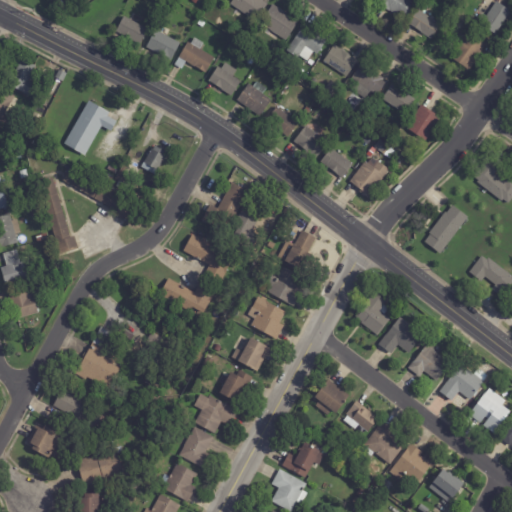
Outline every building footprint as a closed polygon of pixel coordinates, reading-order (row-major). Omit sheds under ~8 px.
[(81,0),(69,9),(62,0),(81,0)] [(260,0),(268,5),(256,22),(231,5),(234,0),(260,0)] [(393,13),(379,5),(382,0),(411,0),(417,3),(406,21),(393,13)] [(426,8),(433,0),(435,0),(442,6),(442,7),(445,10),(438,18),(426,8)] [(508,10),(511,12),(496,35),(477,22),(483,14),(487,17),(497,2),(508,10)] [(282,10),(287,14),(287,15),(299,23),(286,42),(261,24),(273,6),(278,9),(279,8),(282,10)] [(442,25),(433,40),(410,26),(419,11),(442,25)] [(131,40),(116,32),(124,17),(148,30),(140,45),(131,40)] [(307,27),(328,41),(318,56),(320,57),(315,64),(315,63),(312,66),(309,64),(311,61),(309,59),(308,62),(300,57),(298,59),(287,51),(305,25),(307,27)] [(463,30),(467,33),(461,42),(456,39),(463,30)] [(180,44),(171,61),(147,48),(156,31),(180,44)] [(477,39),(488,46),(471,71),(452,58),(468,33),(477,39)] [(193,66),(187,62),(182,70),(175,66),(188,43),(191,45),(195,39),(204,44),(200,50),(215,59),(206,74),(193,66)] [(349,55),(358,62),(347,77),(324,62),(335,46),(349,55)] [(36,64),(29,80),(35,83),(30,95),(3,82),(9,70),(15,73),(22,57),(36,64)] [(223,92),(209,82),(218,67),(221,70),(225,64),(237,71),(233,77),(241,83),(231,97),(223,92)] [(382,78),(387,82),(378,96),(352,78),(362,64),(382,78)] [(60,68),(67,73),(63,80),(55,76),(60,68)] [(260,117),(238,101),(249,85),(255,89),(259,84),(266,90),(263,95),(272,101),(260,117)] [(393,86),(415,100),(406,115),(383,100),(392,85),(393,86)] [(0,87),(15,95),(9,106),(16,110),(9,125),(2,121),(1,122),(0,121),(0,87)] [(329,89),(336,94),(331,101),(324,95),(329,89)] [(110,111),(108,115),(117,120),(111,131),(102,125),(85,155),(65,143),(89,100),(110,111)] [(422,106),(436,116),(435,117),(441,121),(426,142),(406,128),(422,106)] [(282,133),(267,122),(277,108),(299,125),(288,138),(282,133)] [(34,113),(41,117),(38,123),(31,120),(34,113)] [(301,148),(295,143),(306,127),(328,144),(316,159),(301,148)] [(388,146),(383,153),(377,149),(383,142),(388,146)] [(166,152),(167,152),(164,155),(166,156),(157,171),(144,162),(153,148),(154,148),(156,145),(166,152)] [(344,159),(353,166),(343,179),(321,163),(331,149),(344,159)] [(494,167),(499,171),(495,175),(506,183),(510,178),(511,179),(511,199),(508,204),(504,200),(502,202),(478,183),(479,182),(473,177),(487,161),(494,167)] [(390,171),(368,199),(359,192),(360,191),(350,182),(366,163),(374,169),(379,163),(390,171)] [(126,220),(115,214),(117,211),(63,180),(64,180),(61,178),(66,171),(68,172),(70,167),(135,204),(126,220)] [(19,172),(26,169),(29,176),(21,179),(19,172)] [(0,175),(8,206),(0,208),(0,175)] [(105,180),(107,175),(113,177),(111,183),(105,180)] [(53,177),(71,237),(75,235),(78,247),(60,253),(38,178),(47,176),(47,178),(53,177)] [(119,181),(127,185),(125,191),(116,186),(119,181)] [(210,205),(210,204),(218,208),(232,182),(249,191),(226,232),(202,219),(210,205)] [(260,215),(252,231),(259,235),(253,247),(230,236),(250,195),(266,203),(260,215)] [(29,206),(36,204),(40,215),(32,217),(29,206)] [(469,218),(440,255),(425,243),(431,236),(430,235),(446,213),(448,215),(454,207),(469,218)] [(18,241),(0,247),(0,216),(9,213),(12,221),(17,219),(22,232),(16,234),(18,241)] [(314,236),(317,237),(301,268),(278,257),(287,240),(295,244),(303,230),(314,236)] [(36,236),(47,232),(48,238),(38,241),(36,236)] [(197,236),(234,257),(221,281),(206,272),(210,265),(184,251),(193,234),(197,236)] [(24,261),(29,279),(6,286),(1,267),(7,265),(3,253),(17,249),(20,262),(24,261)] [(506,301),(493,291),(496,286),(486,278),(482,283),(470,274),(482,257),(487,261),(489,259),(511,277),(511,279),(511,280),(511,295),(507,302),(506,301)] [(301,295),(294,307),(269,292),(270,291),(265,288),(273,274),(278,276),(283,266),(305,278),(300,288),(303,290),(301,295)] [(179,284),(195,293),(199,285),(215,294),(202,318),(160,295),(169,278),(179,284)] [(35,291),(33,285),(40,283),(42,289),(35,291)] [(27,290),(29,295),(33,294),(39,312),(17,319),(10,295),(27,290)] [(388,300),(384,304),(389,308),(385,314),(391,319),(378,335),(362,323),(363,322),(356,316),(376,290),(388,300)] [(284,326),(277,339),(252,325),(256,318),(248,314),(259,296),(287,312),(281,323),(285,325),(284,326)] [(399,345),(391,354),(379,344),(400,317),(423,335),(410,353),(399,345)] [(127,331),(136,337),(129,348),(120,343),(127,331)] [(269,350),(258,371),(239,361),(252,337),(271,347),(269,350)] [(437,346),(434,351),(451,364),(438,381),(424,371),(420,376),(409,368),(427,345),(431,341),(437,346)] [(85,379),(76,374),(93,343),(118,356),(102,385),(87,377),(86,380),(85,379)] [(208,357),(214,360),(207,372),(201,369),(208,357)] [(477,370),(479,368),(489,375),(484,381),(485,382),(471,400),(460,392),(453,401),(441,392),(461,364),(475,374),(477,370)] [(252,379),(240,402),(221,392),(232,372),(238,375),(240,370),(253,377),(252,379)] [(329,383),(343,395),(346,391),(351,395),(336,413),(333,410),(328,416),(316,406),(320,400),(316,397),(328,382),(329,383)] [(505,402),(502,405),(511,412),(495,434),(484,426),(489,419),(486,417),(481,423),(470,415),(489,388),(506,400),(505,402)] [(74,417),(54,406),(63,389),(104,411),(92,434),(77,426),(80,420),(74,417)] [(210,395),(238,411),(230,426),(222,421),(215,433),(196,422),(202,410),(195,406),(201,394),(209,398),(210,395)] [(358,402),(368,409),(369,407),(371,409),(370,411),(379,418),(369,432),(359,425),(355,429),(344,421),(348,416),(347,414),(357,401),(358,402)] [(136,424),(140,417),(144,420),(140,427),(136,424)] [(385,422),(395,430),(390,438),(404,448),(391,465),(375,453),(372,457),(363,450),(366,446),(365,445),(383,421),(385,422)] [(511,445),(511,447),(500,438),(511,422),(511,445)] [(55,450),(50,458),(33,448),(34,445),(30,442),(39,427),(43,429),(45,425),(63,436),(55,450)] [(213,439),(206,452),(214,457),(207,470),(180,455),(195,427),(214,437),(213,439)] [(119,442),(113,444),(109,432),(115,430),(119,442)] [(318,464),(315,462),(306,478),(283,466),(289,453),(297,458),(305,442),(321,450),(320,452),(325,455),(319,465),(318,464)] [(413,444),(423,452),(421,455),(432,464),(418,484),(406,475),(401,481),(390,472),(412,443),(413,444)] [(83,481),(77,462),(113,451),(112,449),(122,446),(124,454),(121,455),(127,473),(84,486),(83,481)] [(195,490),(188,502),(163,488),(166,483),(162,481),(165,475),(170,477),(177,463),(198,474),(192,485),(196,488),(195,490)] [(307,484),(304,491),(308,493),(302,505),(297,502),(292,511),(272,502),(279,488),(272,484),(280,469),(307,484)] [(465,485),(450,503),(430,487),(445,469),(465,485)] [(386,490),(381,485),(384,481),(389,485),(386,490)] [(80,511),(80,510),(80,498),(84,498),(84,494),(98,493),(98,511),(80,511)] [(132,493),(137,496),(132,504),(127,502),(132,493)] [(144,511),(147,508),(152,511),(161,494),(181,505),(176,511),(144,511)] [(353,504),(356,497),(362,500),(359,506),(353,504)]
